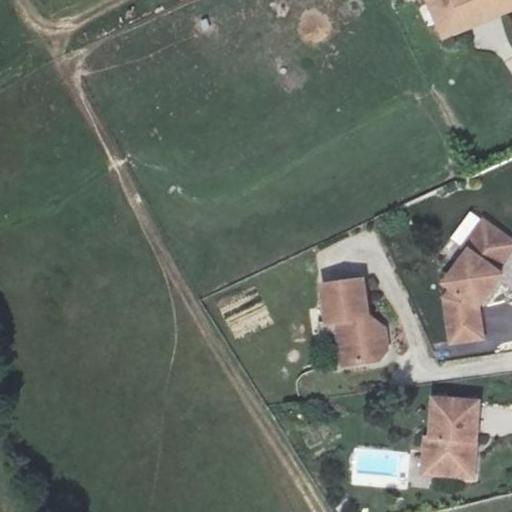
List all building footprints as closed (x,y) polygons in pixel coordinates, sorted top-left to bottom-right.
[(511,0),(399,0),(405,12),(411,10),(426,45),(462,30),(459,23),(475,16),(478,22),(511,7),(511,0)] [(405,12),(420,48),(426,45),(411,10),(405,12)] [(508,239),(481,220),(439,279),(446,284),(439,294),(447,338),(477,333),(472,302),(491,275),(485,271),(508,239)] [(337,285),(297,291),(303,327),(313,326),(318,355),(335,367),(355,364),(363,352),(360,333),(343,321),(337,285)] [(335,367),(318,355),(321,370),(335,367)] [(426,433),(426,455),(434,455),(434,470),(474,472),(474,464),(475,449),(470,448),(471,436),(475,437),(476,412),(433,410),(432,433),(426,433)] [(434,455),(426,455),(434,470),(434,455)]
